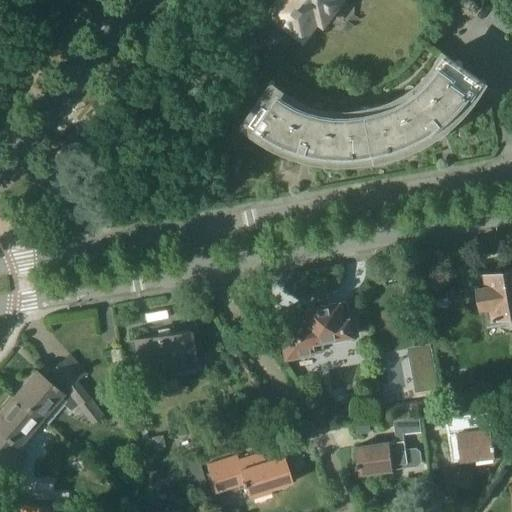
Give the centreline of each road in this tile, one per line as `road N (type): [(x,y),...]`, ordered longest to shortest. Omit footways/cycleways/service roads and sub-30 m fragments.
road 1 (residential): [(511,166),(0,265)]
road 2 (residential): [(0,307),(511,213)]
road 3 (residential): [(0,180),(135,0)]
